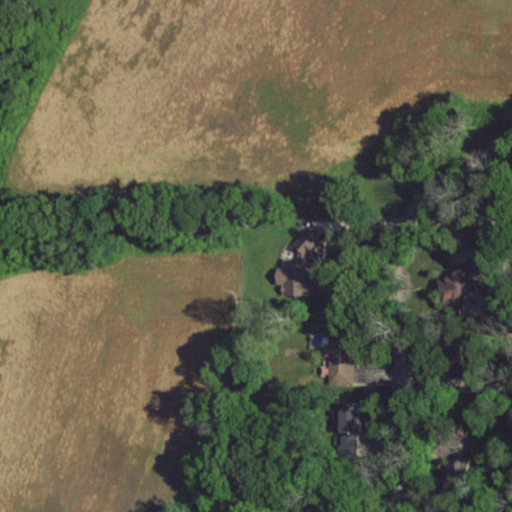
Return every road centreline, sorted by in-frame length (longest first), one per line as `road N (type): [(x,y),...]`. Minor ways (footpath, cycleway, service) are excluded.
road 1 (residential): [(405,217),(398,240),(401,511)]
road 2 (residential): [(511,135),(431,189),(405,217)]
